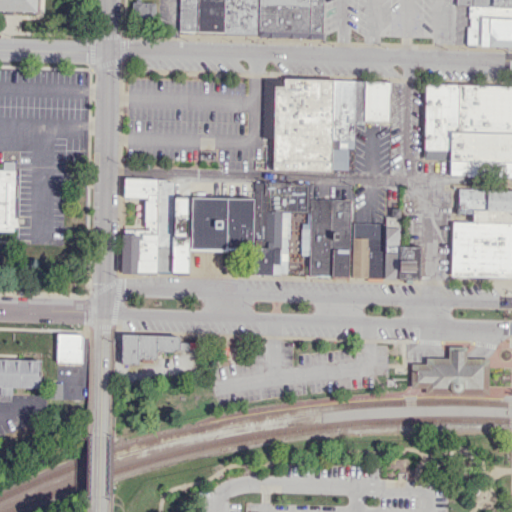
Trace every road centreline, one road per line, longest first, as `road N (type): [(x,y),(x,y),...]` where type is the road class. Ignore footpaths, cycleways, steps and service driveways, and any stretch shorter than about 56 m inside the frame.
road 1 (residential): [(511,62),(0,48)]
road 2 (tertiary): [(511,302),(124,289),(103,314)]
road 3 (tertiary): [(103,314),(511,328)]
road 4 (tertiary): [(103,314),(106,0)]
